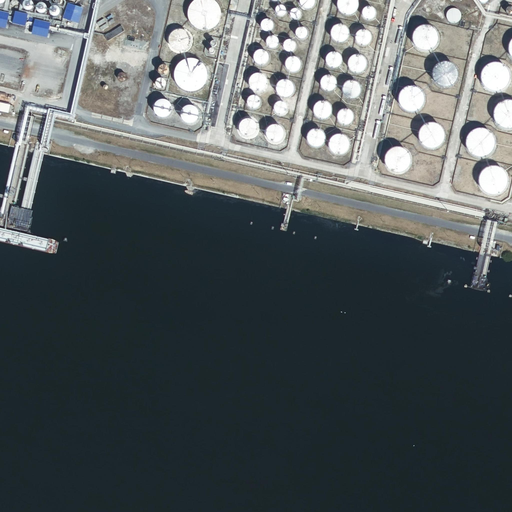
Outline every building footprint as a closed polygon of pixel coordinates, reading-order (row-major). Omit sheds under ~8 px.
[(26,10),(28,10),(29,10),(31,9),(32,8),(32,6),(32,5),(32,3),(31,2),(30,1),(29,0),(27,0),(25,1),(24,2),(23,3),(22,5),(23,6),(23,8),(24,9),(26,10)] [(223,13),(223,11),(222,9),(222,7),(221,5),(220,3),(219,2),(217,0),(196,0),(195,1),(194,3),(193,5),(192,6),(191,8),(191,10),(190,12),(191,15),(191,16),(192,18),(192,20),(193,22),(195,24),(196,25),(198,26),(200,27),(202,28),(204,29),(206,29),(208,29),(210,29),(212,28),(214,27),(215,26),(217,25),(218,24),(220,22),(221,21),(222,19),(222,17),(223,15),(223,13)] [(358,6),(358,5),(358,4),(358,3),(358,1),(358,0),(357,0),(338,0),(339,0),(338,1),(338,3),(338,4),(339,5),(339,6),(340,7),(340,8),(341,9),(342,10),(343,11),(344,12),(345,12),(346,13),(348,13),(349,13),(350,13),(351,12),(352,12),(354,11),(355,10),(356,10),(356,9),(357,8),(358,6)] [(39,13),(41,13),(43,13),(44,12),(45,11),(46,9),(46,8),(45,6),(44,5),(43,4),(42,4),(40,3),(39,4),(37,5),(36,6),(36,8),(36,9),(37,11),(38,12),(39,13)] [(83,8),(67,3),(63,18),(78,23),(83,8)] [(288,10),(288,9),(288,7),(287,6),(287,5),(286,5),(284,4),(283,4),(282,4),(281,5),(280,5),(279,6),(279,7),(278,9),(278,10),(279,11),(279,12),(280,13),(281,14),(283,14),(284,14),(285,13),(286,13),(287,12),(288,11),(288,10)] [(463,13),(463,12),(463,11),(463,10),(462,9),(462,8),(461,7),(460,6),(459,6),(459,5),(458,5),(457,4),(456,4),(455,4),(454,4),(453,5),(452,5),(451,5),(451,6),(450,7),(449,7),(449,8),(448,9),(448,10),(448,11),(448,12),(448,13),(448,14),(449,15),(449,16),(450,17),(451,17),(451,18),(452,18),(453,19),(454,19),(455,19),(456,19),(457,19),(458,19),(459,19),(459,18),(460,18),(461,17),(461,16),(462,15),(463,14),(463,13)] [(376,14),(376,13),(376,12),(376,11),(376,10),(376,9),(375,8),(375,7),(374,7),(374,6),(373,6),(372,6),(371,5),(370,5),(369,5),(368,6),(367,6),(366,7),(365,8),(365,9),(364,9),(364,10),(364,11),(364,12),(364,13),(364,14),(365,14),(365,15),(366,16),(367,17),(368,17),(369,18),(370,18),(371,18),(372,18),(373,17),(374,17),(374,16),(375,16),(375,15),(376,15),(376,14)] [(52,16),(54,16),(55,16),(57,15),(58,14),(58,12),(58,11),(58,9),(57,8),(56,7),(55,6),(53,6),(51,7),(50,8),(49,9),(48,11),(49,12),(49,14),(50,15),(52,16)] [(302,13),(302,12),(302,11),(302,10),(301,9),(300,8),(299,8),(297,7),(296,7),(295,8),(294,9),(293,10),(293,11),(292,12),(293,13),(293,14),(294,15),(294,16),(296,17),(297,17),(298,17),(299,17),(300,16),(301,15),(302,14),(302,13)] [(9,13),(0,11),(0,27),(5,29),(9,13)] [(27,14),(15,12),(12,23),(25,26),(27,14)] [(274,27),(275,25),(275,24),(275,23),(274,21),(273,20),(272,19),(271,19),(269,19),(268,19),(266,19),(265,20),(264,21),(264,22),(263,24),(264,25),(264,27),(265,28),(266,29),(267,30),(268,30),(270,30),(271,30),(272,29),(273,28),(274,27)] [(50,23),(35,20),(31,34),(46,38),(50,23)] [(350,33),(350,32),(350,31),(350,30),(350,29),(349,28),(349,27),(348,26),(347,25),(346,25),(345,24),(344,24),(343,23),(342,23),(341,23),(340,23),(339,24),(338,24),(337,25),(336,25),(335,26),(335,27),(334,28),(334,29),(333,30),(333,31),(333,32),(333,33),(333,34),(334,35),(334,36),(335,37),(335,38),(336,38),(337,39),(338,40),(339,40),(340,40),(341,40),(342,40),(343,40),(344,40),(345,40),(346,39),(347,39),(348,38),(348,37),(349,36),(350,35),(350,34),(350,33)] [(439,37),(439,36),(439,34),(439,33),(438,31),(437,30),(436,29),(435,28),(434,27),(432,26),(431,25),(429,25),(428,25),(426,25),(425,25),(423,25),(422,26),(420,27),(419,28),(418,29),(417,30),(416,31),(416,33),(415,34),(415,36),(415,37),(415,39),(415,40),(415,42),(416,43),(417,44),(418,46),(419,47),(420,48),(422,48),(423,49),(425,49),(426,50),(428,50),(429,49),(431,49),(432,49),(434,48),(435,47),(436,46),(437,45),(438,43),(439,42),(439,40),(439,39),(439,37)] [(308,34),(309,33),(309,32),(308,30),(308,29),(307,28),(306,27),(304,26),(303,26),(302,26),(300,27),(299,28),(298,29),(298,30),(297,31),(297,33),(298,34),(299,36),(300,37),(301,37),(302,38),(304,38),(305,37),(306,37),(307,36),(308,34)] [(193,40),(193,39),(193,38),(193,36),(192,35),(192,34),(191,33),(190,32),(189,31),(188,30),(187,29),(186,29),(184,29),(183,28),(182,28),(180,29),(179,29),(178,29),(177,30),(176,31),(175,32),(174,33),(173,34),(172,35),(172,36),(172,38),(172,39),(172,40),(172,42),(172,43),(173,44),(174,45),(174,46),(175,47),(176,48),(178,49),(179,49),(180,49),(181,50),(183,50),(184,49),(185,49),(187,49),(188,48),(189,47),(190,46),(191,45),(192,44),(192,43),(193,42),(193,40)] [(372,37),(372,36),(372,35),(372,34),(372,33),(372,32),(371,31),(370,31),(370,30),(369,30),(368,29),(367,29),(366,28),(365,28),(364,28),(363,29),(362,29),(361,29),(360,30),(360,31),(359,31),(358,32),(358,33),(358,34),(358,35),(358,36),(358,37),(358,38),(358,39),(359,40),(359,41),(360,41),(361,42),(362,42),(363,43),(364,43),(365,43),(366,43),(367,43),(368,43),(369,42),(370,42),(370,41),(371,40),(371,39),(372,39),(372,38),(372,37)] [(280,43),(280,42),(280,40),(280,39),(279,38),(278,37),(277,36),(276,35),(274,35),(273,35),(272,36),(271,37),(270,38),(269,39),(269,40),(269,42),(269,43),(270,44),(271,45),(272,46),(274,46),(275,46),(277,46),(278,45),(279,44),(280,43)] [(296,47),(297,46),(297,44),(297,43),(296,42),(295,40),(294,40),(293,39),(291,39),(290,39),(289,40),(287,40),(287,41),(286,43),(286,44),(286,46),(286,47),(287,48),(288,49),(289,50),(291,50),(292,50),(293,50),(295,49),(296,48),(296,47)] [(271,57),(271,56),(271,55),(271,54),(270,53),(270,52),(269,52),(269,51),(268,50),(267,50),(267,49),(266,49),(265,49),(264,49),(263,49),(262,49),(261,49),(260,49),(259,50),(258,51),(257,52),(256,53),(256,54),(256,55),(256,56),(256,57),(256,58),(256,59),(257,60),(258,61),(259,62),(260,63),(261,63),(262,63),(263,63),(264,63),(265,63),(266,63),(267,62),(268,62),(269,61),(269,60),(270,60),(270,59),(271,58),(271,57)] [(343,59),(343,58),(343,57),(343,56),(342,56),(342,55),(341,54),(341,53),(340,53),(339,52),(338,51),(337,51),(336,51),(335,51),(334,51),(333,51),(332,51),(331,52),(330,53),(329,54),(329,55),(328,56),(328,57),(328,58),(328,59),(328,60),(328,61),(329,62),(329,63),(330,63),(331,64),(332,65),(333,65),(334,66),(335,66),(336,66),(337,66),(338,65),(339,65),(340,64),(341,63),(342,62),(342,61),(342,60),(343,59)] [(367,64),(367,63),(367,61),(367,60),(367,59),(366,58),(366,57),(365,57),(364,56),(363,55),(362,55),(361,54),(360,54),(359,54),(358,54),(357,54),(356,54),(355,55),(354,55),(353,56),(352,56),(352,57),(351,58),(351,59),(350,60),(350,61),(350,62),(350,64),(350,65),(351,66),(351,67),(352,67),(352,68),(353,69),(354,70),(355,70),(356,71),(357,71),(358,71),(359,71),(360,71),(361,71),(362,70),(363,70),(364,69),(365,68),(366,68),(366,67),(367,66),(367,65),(367,64)] [(302,64),(302,63),(302,62),(302,61),(301,60),(301,59),(300,58),(299,57),(298,57),(297,56),(296,56),(295,56),(294,56),(293,56),(292,57),(291,57),(290,58),(289,59),(288,60),(288,61),(288,62),(287,63),(288,64),(288,65),(288,66),(288,67),(289,68),(290,69),(291,70),(292,70),(293,70),(293,71),(294,71),(295,71),(296,71),(297,70),(298,70),(299,70),(300,69),(301,68),(301,67),(302,66),(302,65),(302,64)] [(209,74),(209,72),(209,70),(208,68),(207,66),(206,64),(205,63),(203,62),(202,60),(200,59),(198,59),(196,58),(194,58),(192,58),(190,58),(188,58),(186,59),(184,60),(183,61),(181,63),(180,64),(179,66),(178,68),(177,70),(177,72),(177,74),(177,76),(177,78),(178,80),(179,82),(180,83),(181,85),(182,86),(184,88),(186,89),(188,89),(190,90),(192,90),(194,90),(196,90),(198,90),(200,89),(201,88),(203,87),(205,85),(206,84),(207,82),(208,80),(209,78),(209,76),(209,74)] [(459,74),(459,73),(459,71),(459,70),(458,68),(457,67),(456,66),(455,65),(454,64),(452,63),(451,62),(449,62),(448,62),(446,62),(445,62),(443,62),(442,63),(440,63),(439,64),(438,65),(437,67),(436,68),(435,69),(435,71),(435,72),(435,74),(435,76),(435,77),(435,79),(436,80),(437,81),(438,82),(439,84),(440,84),(441,85),(443,86),(444,86),(446,86),(448,86),(449,86),(451,86),(452,85),(454,85),(455,84),(456,83),(457,81),(458,80),(458,79),(459,77),(459,76),(459,74)] [(510,76),(510,74),(510,73),(510,71),(509,69),(508,68),(507,67),(505,65),(504,64),(503,63),(501,63),(499,62),(498,62),(496,62),(494,62),(492,63),(491,63),(489,64),(488,65),(486,66),(485,68),(484,69),(484,71),(483,72),(483,74),(483,76),(483,78),(483,79),(484,81),(484,83),(485,84),(486,85),(488,87),(489,88),(490,88),(492,89),(494,90),(496,90),(497,90),(499,90),(501,89),(502,89),(504,88),(505,87),(507,86),(508,84),(509,83),(509,81),(510,80),(510,78),(510,76)] [(158,68),(157,70),(158,72),(159,73),(160,74),(161,75),(163,75),(165,74),(166,73),(167,72),(168,70),(167,69),(167,67),(166,66),(164,65),(163,65),(161,65),(159,65),(158,67),(158,68)] [(269,82),(269,81),(269,80),(268,79),(268,77),(267,76),(266,75),(266,74),(265,73),(264,73),(263,72),(262,72),(261,72),(260,72),(258,72),(256,73),(255,74),(254,75),(253,76),(252,77),(252,78),(252,80),(251,81),(252,82),(252,83),(252,84),(253,85),(253,86),(254,86),(255,87),(255,88),(256,88),(257,89),(258,89),(259,89),(261,89),(262,89),(263,89),(264,88),(265,88),(266,87),(267,86),(268,85),(268,84),(268,83),(269,82)] [(337,83),(337,82),(337,81),(337,80),(337,79),(336,78),(336,77),(335,76),(334,75),(333,75),(332,74),(331,74),(330,74),(329,74),(328,74),(327,75),(326,75),(325,76),(324,76),(324,77),(323,78),(323,79),(323,80),(322,80),(322,81),(322,82),(323,83),(323,84),(323,85),(324,86),(324,87),(325,87),(326,88),(327,88),(327,89),(328,89),(329,89),(330,89),(331,89),(332,89),(333,88),(334,88),(334,87),(335,87),(336,86),(336,85),(337,84),(337,83)] [(295,88),(295,87),(295,86),(295,85),(295,84),(294,83),(294,82),(293,81),(292,80),(291,80),(290,79),(289,79),(288,78),(287,78),(286,78),(285,78),(284,79),(283,79),(282,80),(281,80),(281,81),(280,82),(279,83),(279,84),(278,85),(278,86),(278,87),(278,88),(278,89),(279,90),(279,91),(280,92),(280,93),(281,94),(282,94),(283,95),(284,95),(285,95),(286,96),(287,96),(288,95),(289,95),(290,95),(291,94),(292,94),(293,93),(294,92),(294,91),(295,90),(295,89),(295,88)] [(155,82),(155,84),(155,86),(156,87),(158,88),(159,89),(161,89),(162,88),(164,87),(165,86),(165,84),(165,83),(165,81),(164,80),(162,79),(160,79),(159,79),(157,80),(156,81),(155,82)] [(361,89),(361,88),(361,87),(361,86),(361,85),(360,84),(360,83),(359,82),(358,81),(357,80),(356,80),(355,79),(353,79),(352,79),(351,79),(350,80),(349,80),(348,81),(347,81),(347,82),(346,83),(345,84),(345,85),(345,86),(344,87),(344,88),(344,89),(345,90),(345,91),(345,92),(346,93),(347,94),(348,95),(349,96),(350,96),(351,96),(352,96),(353,96),(354,96),(355,96),(356,96),(357,95),(358,95),(359,94),(360,93),(360,92),(361,91),(361,90),(361,89)] [(426,98),(426,96),(426,95),(425,93),(424,92),(424,91),(423,90),(422,88),(420,88),(419,87),(417,86),(416,86),(414,86),(413,86),(411,86),(410,86),(408,87),(407,87),(406,88),(405,89),(403,91),(403,92),(402,93),(401,95),(401,96),(401,98),(401,99),(401,101),(402,102),(403,104),(403,105),(404,106),(405,107),(407,108),(408,109),(410,110),(411,110),(413,110),(414,110),(416,110),(417,110),(419,109),(420,109),(421,108),(423,107),(424,105),(424,104),(425,103),(426,101),(426,100),(426,98)] [(261,103),(262,102),(262,101),(262,100),(262,99),(262,98),(261,97),(260,96),(260,95),(259,95),(258,95),(258,94),(257,94),(256,94),(255,94),(254,94),(253,95),(252,95),(251,96),(250,97),(250,98),(250,99),(249,99),(249,100),(249,101),(250,102),(250,103),(251,104),(252,105),(253,106),(254,106),(255,106),(256,106),(257,106),(258,106),(259,106),(260,105),(261,104),(261,103)] [(174,108),(174,107),(174,106),(173,105),(173,104),(173,103),(172,102),(171,101),(171,100),(170,100),(169,99),(168,99),(167,98),(166,98),(165,98),(163,98),(162,99),(161,99),(160,99),(160,100),(159,101),(158,102),(157,103),(157,104),(157,105),(156,106),(156,107),(156,108),(157,109),(157,110),(157,111),(158,112),(159,113),(160,114),(161,115),(162,115),(163,115),(164,115),(165,115),(166,115),(168,115),(169,115),(170,114),(170,113),(171,113),(172,112),(173,111),(173,110),(173,109),(174,108)] [(333,109),(333,108),(333,107),(332,106),(332,105),(332,104),(331,103),(330,102),(329,101),(328,100),(327,100),(326,100),(325,99),(323,99),(322,100),(321,100),(320,100),(319,101),(318,102),(317,103),(316,104),(316,105),(316,106),(315,107),(315,108),(315,109),(316,110),(316,111),(316,112),(317,113),(318,114),(318,115),(319,115),(320,116),(321,116),(322,117),(323,117),(324,117),(325,117),(327,116),(328,116),(329,115),(330,114),(331,113),(331,112),(332,111),(332,110),(333,109)] [(511,99),(511,100),(510,99),(508,99),(507,100),(505,100),(503,101),(502,101),(500,102),(499,104),(498,105),(497,106),(496,108),(496,110),(495,111),(495,113),(495,115),(496,117),(496,118),(497,120),(498,121),(499,123),(500,124),(502,125),(503,126),(505,127),(507,127),(508,127),(510,127),(511,127),(511,126),(511,99)] [(288,109),(288,108),(288,107),(288,106),(288,105),(288,104),(288,103),(287,103),(287,102),(286,102),(286,101),(285,101),(284,100),(283,100),(282,100),(281,100),(280,100),(280,101),(279,101),(278,102),(277,103),(276,104),(276,105),(276,106),(276,107),(276,108),(276,109),(277,109),(277,110),(278,111),(279,112),(280,112),(281,113),(282,113),(283,113),(284,112),(285,112),(286,111),(287,111),(287,110),(288,109)] [(201,114),(201,113),(201,112),(200,111),(200,110),(200,109),(199,108),(198,107),(198,106),(197,105),(196,105),(195,104),(194,104),(193,104),(192,104),(190,104),(189,104),(188,105),(187,105),(187,106),(186,107),(185,108),(184,108),(184,109),(184,110),(183,112),(183,113),(183,114),(184,115),(184,116),(184,117),(185,118),(186,119),(187,120),(188,120),(189,121),(190,121),(191,121),(192,121),(194,121),(195,121),(196,120),(197,120),(197,119),(198,119),(199,118),(200,117),(200,116),(200,115),(201,114)] [(354,116),(354,115),(354,114),(354,113),(354,112),(353,112),(353,111),(352,110),(351,110),(351,109),(350,108),(349,108),(348,108),(347,108),(346,108),(345,108),(344,108),(343,109),(342,109),(341,110),(341,111),(340,112),(339,113),(339,114),(339,115),(339,116),(339,117),(340,118),(340,119),(341,120),(342,121),(343,121),(343,122),(344,122),(345,122),(346,123),(347,123),(348,123),(349,122),(350,122),(351,121),(352,120),(353,120),(353,119),(353,118),(354,117),(354,116)] [(257,127),(258,126),(257,125),(257,124),(257,123),(257,122),(256,121),(255,120),(254,119),(253,119),(252,119),(252,118),(251,118),(250,118),(249,118),(248,119),(247,119),(246,119),(245,120),(245,121),(244,121),(244,122),(243,123),(243,124),(243,125),(243,126),(243,127),(243,128),(244,129),(244,130),(245,131),(246,132),(247,132),(248,133),(249,133),(250,133),(251,133),(252,133),(253,132),(254,132),(255,131),(256,130),(257,129),(257,128),(257,127)] [(446,135),(446,133),(446,131),(445,130),(444,129),(444,127),(443,126),(441,125),(440,124),(439,123),(437,123),(436,122),(434,122),(433,122),(431,122),(430,123),(428,123),(427,124),(426,125),(425,126),(424,127),(423,128),(422,130),(421,131),(421,133),(421,134),(421,136),(421,137),(422,139),(423,140),(423,142),(424,143),(426,144),(427,145),(428,146),(430,146),(431,147),(433,147),(434,147),(436,147),(437,146),(439,146),(440,145),(441,144),(443,143),(443,142),(444,141),(445,139),(446,138),(446,136),(446,135)] [(284,133),(284,132),(284,131),(284,130),(284,129),(283,128),(283,127),(282,127),(281,126),(281,125),(280,125),(279,125),(278,124),(277,124),(276,124),(275,124),(274,125),(273,125),(272,126),(271,126),(271,127),(270,128),(270,129),(269,130),(269,131),(269,132),(269,133),(270,134),(270,135),(270,136),(271,137),(272,137),(273,138),(274,139),(275,139),(276,139),(277,139),(278,139),(279,139),(280,138),(281,138),(281,137),(282,137),(283,136),(283,135),(284,134),(284,133)] [(326,137),(326,136),(326,135),(326,134),(326,133),(325,132),(325,131),(324,130),(323,129),(322,129),(321,128),(320,128),(319,127),(318,127),(317,127),(316,127),(315,128),(314,128),(313,128),(312,129),(311,130),(311,131),(310,132),(310,133),(309,134),(309,135),(309,136),(309,137),(309,138),(310,139),(310,140),(311,141),(311,142),(312,142),(313,143),(314,144),(315,144),(316,144),(317,144),(318,144),(319,144),(320,144),(321,144),(322,143),(323,142),(324,142),(324,141),(325,140),(326,139),(326,138),(326,137)] [(496,142),(496,140),(496,138),(495,136),(494,135),(493,133),(492,132),(491,131),(490,130),(488,129),(486,128),(485,128),(483,127),(481,127),(480,128),(478,128),(476,129),(475,130),(473,131),(472,132),(471,133),(470,135),(469,136),(469,138),(468,140),(468,141),(468,143),(469,145),(469,146),(470,148),(471,150),(472,151),(473,152),(475,153),(476,154),(478,155),(479,155),(481,155),(483,155),(485,155),(486,155),(488,154),(489,153),(491,152),(492,151),(493,150),(494,148),(495,147),(496,145),(496,143),(496,142)] [(350,147),(350,145),(350,144),(350,143),(350,142),(350,141),(350,139),(349,138),(349,137),(348,136),(347,135),(346,135),(345,134),(344,133),(342,133),(341,133),(340,133),(339,133),(337,133),(336,134),(335,134),(334,135),(333,136),(332,137),(332,138),(331,139),(331,140),(330,142),(330,143),(330,144),(331,145),(331,147),(331,148),(332,149),(333,150),(334,151),(335,151),(336,152),(337,152),(338,153),(340,153),(341,153),(342,153),(343,152),(345,152),(346,151),(347,151),(348,150),(348,149),(349,148),(350,147)] [(412,159),(412,157),(412,156),(411,154),(411,153),(410,152),(409,150),(408,149),(407,148),(405,148),(404,147),(402,147),(401,146),(399,146),(398,147),(396,147),(395,147),(393,148),(392,149),(391,150),(390,151),(389,153),(388,154),(388,156),(387,157),(387,159),(387,160),(388,162),(388,163),(389,165),(390,166),(391,167),(392,168),(393,169),(394,170),(396,171),(397,171),(399,171),(400,171),(402,171),(403,171),(405,170),(406,169),(408,168),(409,167),(410,166),(411,165),(411,163),(412,162),(412,160),(412,159)] [(508,179),(508,177),(508,175),(508,174),(507,172),(506,171),(505,169),(503,168),(502,167),(501,166),(499,166),(497,165),(495,165),(494,165),(492,165),(490,165),(489,166),(487,167),(486,168),(484,169),(483,170),(482,172),(482,174),(481,175),(481,177),(481,179),(481,180),(481,182),(482,184),(482,185),(483,187),(484,188),(486,189),(487,190),(488,191),(490,192),(492,192),(494,193),(495,193),(497,192),(499,192),(500,191),(502,191),(503,190),(505,188),(506,187),(507,186),(507,184),(508,182),(508,181),(508,179)]
